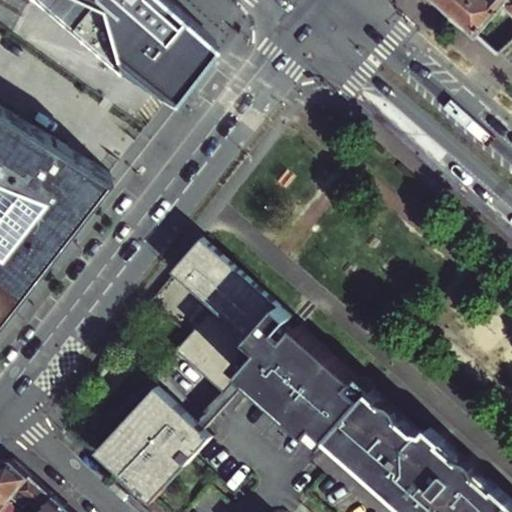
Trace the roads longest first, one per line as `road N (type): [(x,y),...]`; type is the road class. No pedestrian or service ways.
road 1 (tertiary): [(2,403),(307,29)]
road 2 (primary): [(307,29),(511,210)]
road 3 (primary): [(511,144),(348,0)]
road 4 (residential): [(2,403),(120,511)]
